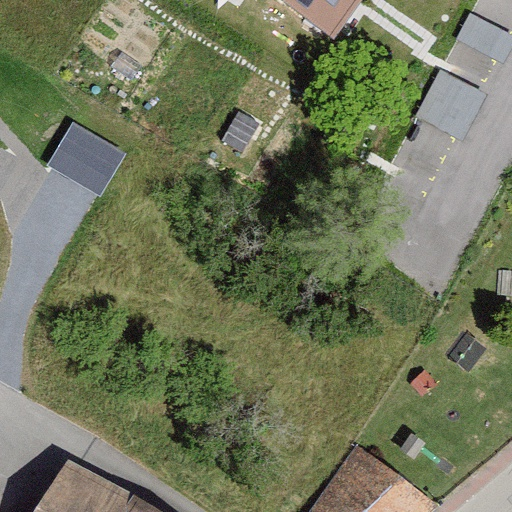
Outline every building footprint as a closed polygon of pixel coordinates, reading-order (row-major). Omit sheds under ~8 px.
[(271,0),(337,44),(367,0),(271,0)] [(443,69),(421,112),(464,135),(487,92),(443,69)] [(47,167),(100,199),(126,156),(73,124),(47,167)] [(351,448),(314,511),(433,511),(438,508),(351,448)] [(127,511),(67,475),(45,511),(127,511)]
